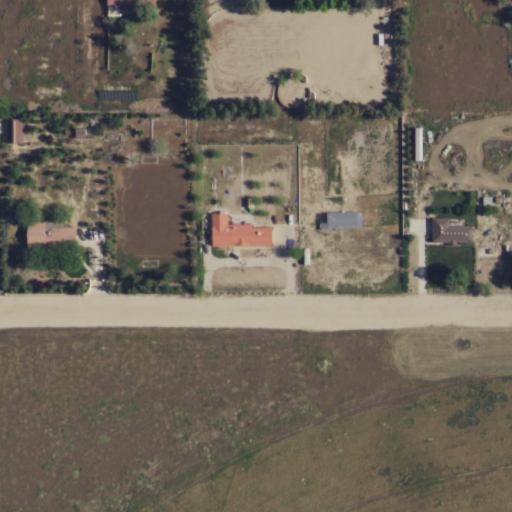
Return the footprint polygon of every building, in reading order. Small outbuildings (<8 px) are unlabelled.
[(155,0),(155,8),(119,6),(118,16),(107,15),(107,6),(106,6),(106,0),(155,0)] [(22,118),(23,143),(5,143),(4,119),(22,118)] [(227,224),(252,223),(252,227),(271,226),(271,245),(212,245),(211,227),(211,213),(227,212),(227,224)] [(322,220),(386,217),(386,225),(322,228),(322,220)] [(448,218),(448,225),(471,225),(471,242),(455,242),(455,245),(448,245),(448,242),(431,242),(431,217),(448,218)] [(27,221),(62,221),(62,226),(76,226),(76,248),(26,248),(27,221)]
